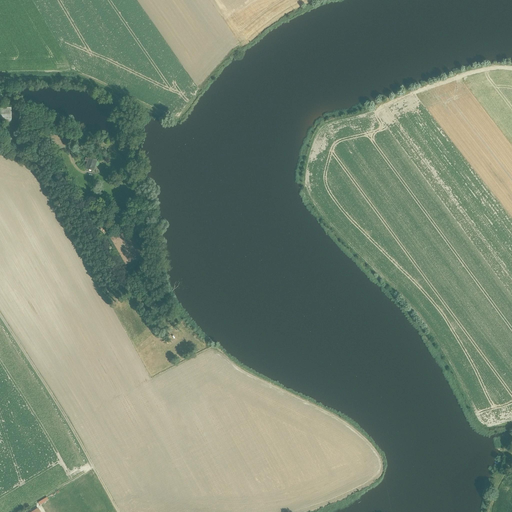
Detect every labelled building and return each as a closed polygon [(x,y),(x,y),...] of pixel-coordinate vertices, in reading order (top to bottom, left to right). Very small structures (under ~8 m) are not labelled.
[(2,119),(3,123),(12,123),(12,108),(0,108),(1,119),(2,119)] [(87,162),(85,169),(94,171),(97,160),(88,158),(86,158),(85,161),(87,162)] [(115,215),(110,218),(115,226),(120,223),(115,215)] [(170,334),(166,337),(170,343),(175,339),(170,334)] [(47,497),(38,502),(40,505),(49,500),(47,497)]
